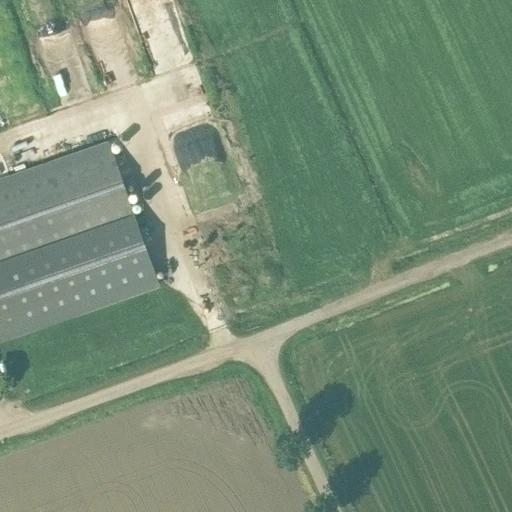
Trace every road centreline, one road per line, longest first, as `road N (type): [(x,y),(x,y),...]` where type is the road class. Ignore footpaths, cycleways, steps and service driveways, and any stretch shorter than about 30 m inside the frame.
road 1 (unclassified): [(0,433),(258,340),(336,511)]
road 2 (track): [(258,340),(511,240)]
